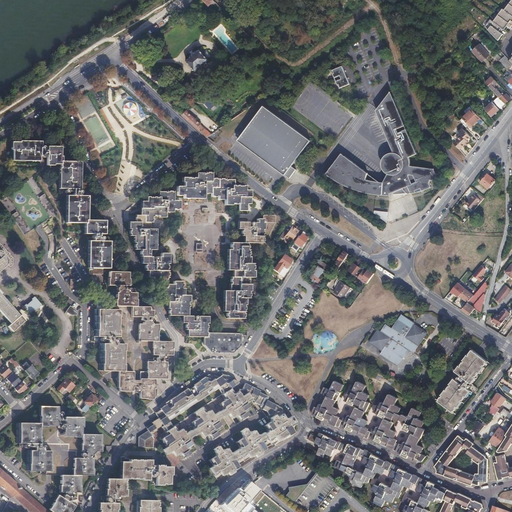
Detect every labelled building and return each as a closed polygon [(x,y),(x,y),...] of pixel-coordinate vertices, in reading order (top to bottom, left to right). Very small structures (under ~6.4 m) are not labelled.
[(511,14),(504,9),(503,8),(493,21),(501,27),(504,29),(506,25),(510,28),(511,25),(511,14)] [(493,21),(491,19),(485,26),(498,39),(502,33),(499,30),(501,27),(493,21)] [(475,34),(472,36),(479,43),(481,41),(475,34)] [(480,45),(473,51),(483,61),(487,58),(490,55),(480,45)] [(205,48),(202,51),(208,58),(212,55),(205,48)] [(208,58),(202,51),(200,49),(193,55),(187,60),(196,70),(209,60),(209,59),(208,58)] [(500,61),(497,58),(491,62),(495,66),(500,61)] [(343,66),(336,69),(344,87),(350,84),(343,66)] [(344,87),(336,69),(332,70),(340,88),(344,87)] [(492,76),(485,82),(505,104),(511,99),(506,94),(504,97),(503,97),(496,88),(491,83),(493,82),(496,85),(498,83),(492,76)] [(335,163),(327,174),(347,186),(361,191),(371,194),(391,196),(391,194),(403,189),(405,191),(408,194),(409,194),(411,193),(431,187),(429,182),(438,178),(434,169),(412,166),(411,166),(410,158),(417,154),(390,90),(376,109),(394,151),(395,153),(396,156),(403,163),(403,168),(399,172),(394,174),(388,173),(382,181),(367,179),(361,178),(360,174),(356,167),(345,157),(338,166),(335,163)] [(214,95),(205,103),(210,109),(213,106),(219,101),(214,95)] [(496,106),(493,102),(485,109),(492,116),(499,110),(496,106)] [(265,106),(239,140),(290,178),(297,169),(292,166),(311,140),(265,106)] [(480,117),(473,109),(463,118),(468,123),(472,127),(482,119),(480,117)] [(187,111),(183,115),(184,117),(190,122),(197,128),(203,133),(206,131),(204,129),(205,128),(195,119),(190,114),(187,111)] [(463,118),(460,121),(465,126),(468,123),(463,118)] [(460,133),(462,135),(467,141),(471,137),(464,129),(460,133)] [(453,143),(459,150),(464,145),(465,144),(468,142),(467,141),(462,135),(455,142),(453,143)] [(84,191),(84,189),(79,189),(80,161),(61,161),(61,146),(48,146),(48,151),(44,151),(44,150),(45,149),(45,148),(45,147),(44,146),(43,146),(42,146),(41,148),(40,147),(40,141),(20,141),(20,142),(13,142),(13,159),(40,160),(40,162),(41,164),(41,165),(42,165),(43,165),(44,164),(44,158),(45,157),(46,157),(46,156),(47,156),(47,164),(61,164),(61,188),(60,188),(60,191),(60,192),(61,192),(62,193),(63,192),(66,192),(67,193),(68,193),(69,193),(69,192),(73,192),(73,196),(68,196),(67,223),(86,223),(86,234),(93,234),(93,235),(92,235),(92,236),(91,237),(88,237),(88,241),(90,241),(89,268),(102,268),(103,269),(108,269),(108,241),(110,241),(110,237),(105,236),(105,238),(104,238),(103,237),(102,237),(100,237),(100,238),(99,238),(99,234),(103,234),(104,221),(86,220),(86,196),(80,196),(80,194),(81,194),(82,192),(83,192),(84,191)] [(396,156),(395,153),(394,151),(390,152),(385,155),(382,159),(381,165),(384,170),(388,173),(394,174),(399,172),(403,168),(403,163),(396,156)] [(343,153),(335,163),(338,166),(345,157),(356,167),(360,174),(361,178),(367,179),(368,173),(343,153)] [(184,186),(177,186),(177,195),(184,196),(184,197),(204,197),(205,192),(211,192),(211,197),(218,197),(218,198),(225,198),(225,203),(232,203),(232,204),(239,204),(239,210),(247,210),(247,204),(250,204),(251,190),(245,190),(245,185),(232,185),(232,179),(226,179),(225,179),(218,179),(218,178),(212,178),(212,173),(205,172),(205,173),(198,173),(197,178),(184,177),(184,186)] [(483,179),(481,182),(489,188),(492,184),(495,180),(488,174),(485,177),(484,176),(482,178),(483,179)] [(131,229),(130,229),(130,235),(136,236),(136,242),(135,242),(135,249),(140,249),(140,256),(143,256),(143,264),(145,264),(145,270),(150,271),(150,277),(153,278),(153,281),(167,281),(167,278),(169,278),(169,271),(167,271),(167,264),(166,264),(167,253),(161,253),(161,257),(158,257),(158,261),(157,261),(158,260),(158,259),(157,258),(157,257),(155,257),(154,257),(154,258),(154,259),(154,260),(154,261),(152,261),(152,257),(149,257),(150,250),(154,250),(154,229),(150,229),(150,222),(153,222),(153,217),(154,217),(154,215),(166,215),(166,210),(173,210),(173,209),(180,210),(180,200),(174,200),(174,191),(167,191),(167,192),(160,192),(160,197),(146,197),(146,201),(143,201),(142,215),(136,215),(135,222),(131,222),(131,229)] [(466,204),(474,211),(481,202),(485,198),(479,194),(477,197),(474,194),(466,204)] [(389,212),(375,210),(375,213),(387,223),(389,212)] [(226,312),(226,318),(244,318),(245,305),(244,305),(244,298),(250,298),(250,291),(249,291),(250,277),(253,277),(253,271),(254,270),(254,264),(248,263),(248,257),(249,257),(249,250),(248,250),(248,243),(263,243),(263,236),(264,229),(263,229),(263,222),(276,223),(276,215),(263,215),(263,219),(257,219),(257,222),(255,222),(255,227),(253,227),(253,226),(253,225),(253,223),(253,222),(251,222),(250,222),(250,223),(250,225),(250,226),(250,227),(248,227),(248,222),(240,222),(239,229),(241,229),(241,236),(245,236),(245,243),(231,243),(231,249),(229,250),(229,270),(235,270),(235,277),(230,277),(230,284),(231,284),(231,291),(225,291),(225,311),(226,312)] [(294,237),(297,233),(291,228),(283,238),(290,243),(291,242),(294,237)] [(298,236),(294,242),(300,247),(304,241),(298,236)] [(0,310),(3,315),(12,307),(6,301),(0,293),(0,268),(4,265),(7,265),(9,267),(12,265),(13,259),(0,244),(0,310)] [(349,254),(344,251),(336,263),(335,262),(332,267),(338,271),(349,254)] [(284,255),(278,263),(286,268),(292,260),(284,255)] [(319,266),(311,278),(313,279),(312,281),(315,283),(316,281),(321,284),(323,281),(321,279),(323,276),(322,275),(325,270),(327,271),(331,266),(320,259),(317,264),(319,266)] [(354,263),(349,270),(358,276),(363,269),(354,263)] [(368,271),(365,268),(359,277),(368,284),(376,273),(369,269),(368,271)] [(120,371),(120,388),(120,391),(133,391),(133,387),(136,387),(136,389),(137,389),(136,390),(135,391),(136,392),(136,393),(137,393),(139,392),(140,393),(140,394),(140,399),(146,399),(146,398),(153,398),(153,389),(154,379),(155,379),(165,379),(165,377),(165,372),(166,372),(166,362),(164,362),(164,360),(166,359),(167,359),(167,358),(170,358),(170,355),(172,355),(172,349),(171,349),(171,342),(159,341),(158,341),(158,331),(157,331),(157,324),(156,324),(156,320),(153,320),(153,319),(152,318),(150,318),(150,317),(153,317),(153,310),(150,310),(150,307),(137,307),(135,306),(135,300),(136,299),(136,291),(132,290),(132,292),(130,292),(130,291),(129,291),(128,290),(127,291),(126,292),(124,292),(124,288),(127,288),(127,278),(128,279),(129,272),(109,272),(109,281),(110,281),(110,288),(114,288),(115,289),(117,288),(118,288),(118,289),(117,289),(116,291),(116,292),(114,291),(113,295),(116,295),(116,298),(117,298),(117,299),(117,306),(115,306),(115,309),(115,310),(97,309),(97,333),(97,336),(103,337),(102,338),(101,338),(100,339),(100,340),(100,341),(101,342),(102,342),(103,342),(104,341),(104,340),(108,340),(108,344),(103,344),(103,371),(118,371),(120,371)] [(165,295),(164,295),(164,301),(168,302),(170,302),(170,309),(169,309),(169,315),(182,316),(184,316),(184,323),(186,323),(186,330),(188,330),(190,330),(189,337),(204,337),(208,337),(208,333),(208,330),(208,323),(207,323),(207,316),(199,316),(199,321),(197,321),(197,320),(198,319),(198,318),(198,317),(197,316),(196,316),(195,316),(194,317),(194,318),(194,319),(195,319),(195,321),(192,320),(192,316),(188,316),(187,316),(187,309),(188,309),(189,309),(189,302),(188,302),(188,295),(184,295),(182,295),(182,288),(182,281),(173,281),(173,284),(166,284),(166,288),(165,288),(165,295)] [(342,281),(334,292),(343,298),(351,287),(342,281)] [(464,308),(462,309),(467,313),(470,315),(475,309),(483,300),(484,298),(482,296),(487,290),(482,286),(474,296),(468,303),(464,308)] [(511,290),(506,286),(503,289),(509,294),(511,290)] [(460,296),(468,303),(474,296),(466,289),(460,296)] [(504,298),(499,295),(495,299),(500,303),(504,298)] [(26,303),(23,306),(30,314),(33,312),(34,313),(40,308),(39,307),(42,305),(35,296),(28,302),(29,303),(27,304),(26,303)] [(483,300),(475,309),(481,313),(482,309),(484,301),(483,300)] [(77,311),(70,306),(66,311),(71,315),(77,315),(77,311)] [(12,307),(3,315),(8,321),(16,314),(17,313),(12,307)] [(499,316),(505,320),(510,313),(504,309),(502,311),(499,314),(499,316)] [(379,335),(376,334),(372,340),(385,349),(383,352),(395,361),(403,350),(407,353),(411,347),(415,350),(429,331),(415,322),(416,321),(404,313),(395,326),(388,321),(383,329),(379,335)] [(16,314),(8,321),(11,324),(8,327),(12,331),(25,321),(25,320),(21,316),(19,317),(16,314)] [(499,314),(497,316),(495,315),(492,322),(501,326),(505,320),(499,316),(499,314)] [(375,333),(376,334),(379,335),(383,329),(379,326),(375,333)] [(231,333),(208,333),(208,337),(204,337),(204,345),(211,352),(233,353),(234,353),(242,345),(242,333),(231,333)] [(360,347),(355,356),(381,371),(386,362),(360,347)] [(436,399),(438,400),(454,412),(456,414),(472,392),(470,390),(468,389),(469,387),(471,388),(472,387),(473,388),(473,390),(476,392),(478,388),(473,385),(490,363),(488,361),(472,349),(470,348),(454,370),(455,371),(453,375),(456,377),(457,376),(458,377),(457,378),(457,379),(458,380),(459,380),(460,380),(461,380),(464,382),(462,384),(455,379),(453,377),(448,384),(436,399)] [(403,350),(395,361),(399,364),(407,353),(403,350)] [(9,360),(16,367),(19,364),(12,357),(9,360)] [(26,361),(20,366),(25,371),(31,366),(26,361)] [(4,366),(0,369),(0,373),(4,378),(7,375),(8,376),(11,373),(4,366)] [(31,366),(25,372),(32,380),(39,374),(31,366)] [(6,378),(14,388),(21,382),(12,373),(6,378)] [(255,402),(254,403),(256,405),(258,406),(260,406),(263,407),(267,400),(268,397),(258,391),(259,390),(245,383),(243,389),(240,391),(239,390),(239,391),(233,395),(232,395),(229,390),(238,384),(238,383),(233,380),(232,380),(232,381),(222,379),(221,377),(220,376),(219,377),(216,379),(214,377),(212,379),(208,378),(198,385),(179,398),(160,410),(161,410),(162,411),(156,415),(158,418),(163,425),(169,434),(167,435),(163,438),(167,443),(166,446),(165,447),(162,449),(166,455),(172,451),(175,456),(179,454),(180,453),(182,454),(185,458),(190,454),(188,451),(187,449),(192,445),(190,441),(189,441),(190,438),(194,436),(195,436),(200,433),(204,438),(207,436),(209,434),(213,439),(219,435),(216,432),(215,429),(220,426),(218,422),(219,419),(223,416),(223,417),(229,413),(232,418),(235,417),(236,416),(238,416),(241,420),(247,417),(244,413),(243,411),(248,407),(246,404),(246,403),(247,400),(251,398),(252,400),(253,401),(255,402)] [(160,409),(160,410),(179,398),(198,385),(208,378),(204,377),(193,385),(194,386),(188,389),(188,388),(187,388),(181,392),(170,400),(170,401),(165,404),(165,405),(160,409)] [(353,431),(365,437),(366,436),(369,438),(370,436),(395,449),(395,448),(398,450),(398,452),(411,458),(410,459),(420,464),(425,463),(431,452),(428,450),(426,446),(428,442),(424,439),(427,433),(428,433),(430,429),(432,430),(435,425),(428,421),(426,418),(428,414),(424,412),(427,407),(419,403),(418,403),(414,410),(412,411),(411,411),(409,414),(406,413),(405,414),(403,413),(401,412),(400,409),(402,406),(398,404),(401,398),(393,393),(389,401),(387,402),(382,399),(380,403),(372,399),(369,397),(367,394),(369,391),(366,389),(369,383),(360,378),(356,386),(353,387),(351,386),(351,388),(342,383),(335,380),(331,387),(329,388),(325,387),(322,393),(327,395),(323,403),(321,403),(318,402),(312,412),(324,418),(324,419),(337,425),(337,424),(340,426),(341,425),(353,431)] [(65,379),(57,389),(60,392),(63,388),(69,392),(74,385),(65,379)] [(21,382),(14,388),(18,393),(21,390),(22,391),(26,388),(21,382)] [(507,398),(498,393),(491,403),(493,405),(490,409),(490,410),(496,414),(500,409),(497,407),(499,404),(501,406),(507,398)] [(70,394),(66,399),(74,407),(79,402),(70,394)] [(87,410),(90,407),(96,400),(91,395),(85,403),(86,404),(83,407),(87,410)] [(271,415),(272,414),(276,405),(267,400),(263,407),(262,410),(267,412),(269,415),(271,415)] [(227,473),(229,476),(235,472),(234,471),(235,468),(239,465),(250,457),(252,456),(253,457),(253,455),(254,454),(256,457),(262,454),(261,452),(262,450),(265,447),(271,444),(272,445),(277,442),(288,435),(289,437),(295,433),(292,428),(290,426),(296,422),(292,416),(290,417),(288,414),(286,415),(281,407),(276,405),(272,414),(273,416),(271,418),(271,419),(270,422),(266,425),(270,431),(268,432),(268,431),(267,431),(267,432),(267,433),(265,434),(263,432),(260,435),(257,435),(254,431),(252,432),(251,432),(251,433),(249,434),(245,428),(240,432),(243,436),(242,439),(238,441),(242,447),(241,447),(240,447),(239,449),(232,453),(229,453),(226,449),(222,452),(218,446),(213,450),(216,454),(215,457),(211,459),(214,465),(212,466),(209,468),(217,479),(227,473)] [(49,510),(52,511),(70,511),(71,511),(70,511),(74,505),(70,503),(69,498),(71,498),(72,501),(76,500),(73,495),(74,493),(79,493),(79,486),(80,476),(91,476),(91,469),(92,469),(93,458),(91,458),(92,457),(92,456),(92,455),(95,453),(99,456),(102,456),(103,452),(99,452),(99,445),(100,445),(101,435),(82,434),(83,417),(64,417),(64,420),(61,420),(61,418),(60,418),(60,416),(62,414),(62,413),(62,412),(61,412),(60,412),(60,410),(62,410),(62,407),(41,407),(40,423),(20,423),(19,446),(19,447),(22,447),(22,446),(24,446),(24,447),(25,448),(26,448),(27,447),(30,447),(34,447),(34,450),(30,450),(29,471),(46,471),(46,475),(60,475),(60,485),(61,485),(61,494),(62,495),(63,498),(59,496),(55,502),(54,501),(49,510)] [(157,429),(159,427),(160,427),(163,425),(158,418),(152,422),(153,424),(157,429)] [(479,422),(473,429),(478,433),(484,426),(479,422)] [(157,430),(157,429),(153,424),(147,429),(148,431),(138,437),(138,448),(153,448),(153,438),(151,435),(157,430)] [(495,462),(496,470),(503,477),(511,475),(511,476),(511,425),(507,433),(506,435),(508,437),(506,438),(498,451),(500,452),(505,451),(510,443),(511,444),(511,443),(511,466),(507,467),(504,454),(496,455),(497,459),(497,462),(495,462)] [(499,428),(490,440),(499,446),(504,438),(505,437),(506,435),(507,433),(499,428)] [(333,439),(320,432),(318,437),(312,434),(310,436),(309,439),(321,446),(315,458),(355,478),(352,484),(353,485),(353,486),(355,486),(358,487),(360,484),(363,483),(372,488),(371,491),(375,493),(376,497),(373,504),(379,507),(382,500),(384,501),(385,502),(386,502),(389,503),(391,499),(394,498),(403,503),(401,507),(402,508),(401,510),(402,511),(437,511),(444,498),(448,489),(444,487),(443,489),(439,487),(440,485),(436,483),(435,484),(429,481),(429,482),(423,479),(421,482),(418,481),(419,479),(416,478),(416,475),(413,474),(412,476),(406,473),(406,472),(400,469),(400,468),(394,465),(393,468),(390,466),(391,465),(389,464),(387,463),(388,462),(385,461),(380,459),(380,458),(373,455),(373,454),(368,451),(365,457),(361,455),(363,452),(360,450),(361,448),(358,447),(357,448),(355,446),(355,445),(353,444),(352,445),(349,443),(346,449),(343,448),(344,446),(341,445),(341,444),(341,443),(339,441),(338,442),(332,439),(333,439)] [(452,443),(444,455),(445,456),(442,461),(440,459),(436,464),(437,465),(436,468),(437,471),(436,473),(444,475),(445,474),(450,476),(450,477),(463,482),(464,480),(472,484),(473,483),(478,485),(479,484),(480,482),(488,482),(488,461),(485,457),(485,458),(482,456),(483,454),(480,452),(474,447),(472,446),(473,444),(465,437),(464,436),(459,435),(457,438),(458,439),(454,445),(452,443)] [(499,446),(492,455),(491,458),(494,462),(494,460),(497,459),(496,455),(504,454),(507,467),(511,466),(511,443),(511,444),(510,443),(505,451),(500,452),(498,451),(506,438),(505,437),(504,438),(499,446)] [(122,479),(127,479),(142,480),(143,479),(149,479),(149,480),(149,482),(152,482),(152,477),(153,477),(154,477),(155,476),(156,476),(156,484),(163,484),(170,484),(170,475),(170,467),(164,467),(164,465),(160,465),(157,465),(156,469),(152,469),(153,469),(154,468),(154,467),(153,466),(152,465),(151,466),(151,467),(150,467),(150,460),(129,460),(129,462),(122,462),(122,479)] [(308,484),(293,486),(294,487),(301,493),(302,493),(318,472),(321,469),(320,468),(308,484)] [(294,487),(293,486),(289,487),(290,491),(286,496),(306,511),(314,511),(337,482),(321,469),(318,472),(302,493),(301,493),(294,487)] [(0,470),(0,486),(12,497),(13,496),(30,511),(48,511),(17,485),(11,479),(0,470)] [(503,477),(496,470),(499,480),(504,479),(503,477)] [(157,511),(157,508),(158,508),(158,501),(139,500),(139,497),(125,496),(126,490),(127,490),(127,479),(122,479),(107,479),(106,489),(107,489),(107,496),(100,496),(100,501),(104,501),(104,500),(106,500),(107,501),(108,501),(108,503),(100,503),(100,510),(99,511),(157,511)] [(447,500),(440,511),(480,511),(482,508),(484,507),(482,503),(476,500),(475,501),(472,499),(460,493),(459,494),(448,489),(444,498),(447,500)]
